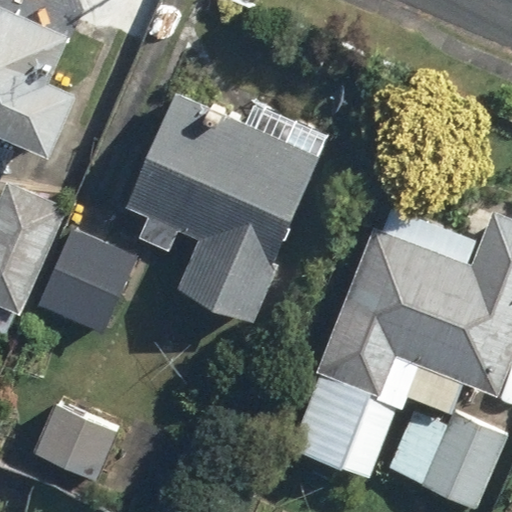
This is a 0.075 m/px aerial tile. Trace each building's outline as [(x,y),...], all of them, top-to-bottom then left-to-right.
[(73,35),(0,4),(0,136),(55,159),(82,96),(52,84),(73,35)] [(332,149),(186,86),(136,200),(158,209),(149,229),(181,243),(190,223),(209,231),(188,279),(266,313),(290,256),(287,254),(332,149)] [(77,204),(15,177),(0,210),(0,296),(30,309),(77,204)] [(481,256),(380,217),(323,362),(391,389),(406,349),(509,390),(511,381),(511,207),(501,203),(481,256)] [(147,250),(80,221),(46,297),(113,327),(147,250)] [(511,429),(427,392),(396,462),(485,502),(511,441),(511,429)] [(132,423),(68,396),(45,447),(109,475),(132,423)]
